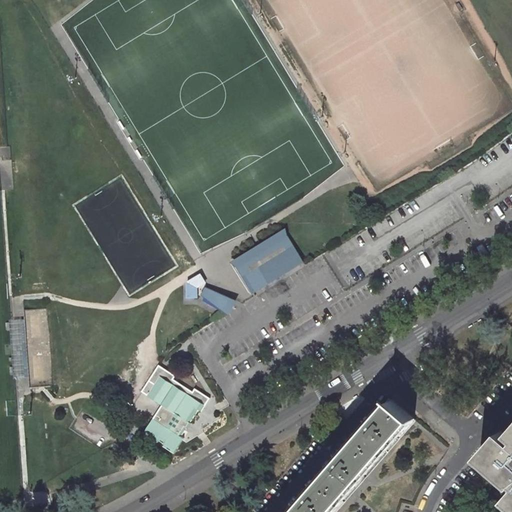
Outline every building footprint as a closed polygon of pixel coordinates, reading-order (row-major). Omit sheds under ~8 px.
[(286,230),(230,264),(237,269),(287,238),(286,230)] [(287,238),(237,269),(253,295),(304,265),(287,238)] [(201,284),(206,284),(206,278),(190,277),(190,297),(201,297),(201,284)] [(229,302),(206,290),(201,297),(225,310),(229,302)] [(48,311),(25,312),(31,390),(54,389),(48,311)] [(188,425),(198,408),(201,410),(208,398),(193,388),(191,392),(171,380),(173,377),(156,367),(145,384),(154,389),(148,399),(162,407),(145,433),(150,436),(148,439),(155,443),(157,441),(163,445),(161,447),(174,455),(184,439),(180,437),(188,425)] [(386,412),(298,511),(334,511),(417,417),(396,400),(386,412)] [(126,426),(138,433),(142,426),(131,419),(126,426)] [(511,431),(510,435),(511,436),(511,442),(503,434),(500,431),(478,457),(511,486),(511,494),(507,500),(511,503),(511,431)]
